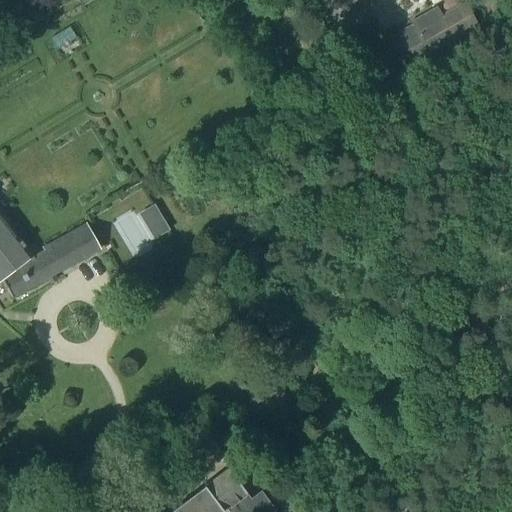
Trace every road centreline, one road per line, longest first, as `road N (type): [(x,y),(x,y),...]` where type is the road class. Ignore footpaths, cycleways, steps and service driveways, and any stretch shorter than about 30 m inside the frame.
road 1 (track): [(443,405),(382,322),(338,133)]
road 2 (track): [(511,25),(338,133)]
road 3 (track): [(338,133),(216,0)]
